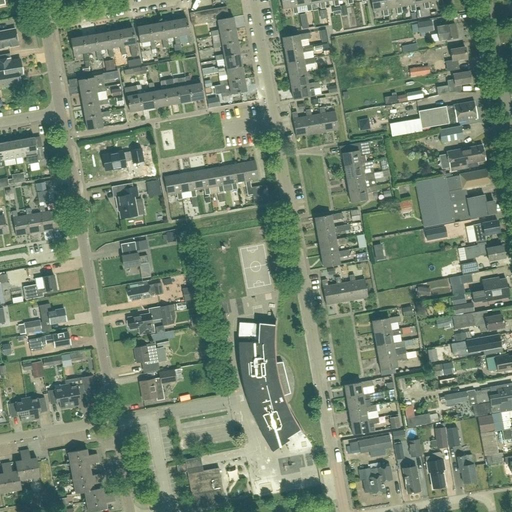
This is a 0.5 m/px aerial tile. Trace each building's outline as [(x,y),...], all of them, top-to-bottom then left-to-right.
[(298,14),(296,7),(297,7),(295,0),(280,0),(282,10),(292,8),(293,14),(298,14)] [(311,11),(310,5),(309,0),(295,0),(297,7),(305,6),(306,12),(311,11)] [(309,0),(310,5),(319,3),(320,9),(325,9),(324,2),(323,0),(309,0)] [(370,0),(373,12),(382,10),(383,17),(388,16),(387,9),(387,10),(385,0),(370,0)] [(385,0),(387,10),(387,9),(396,8),(397,14),(402,13),(401,7),(399,0),(385,0)] [(399,0),(401,7),(410,6),(411,12),(416,11),(414,5),(413,0),(399,0)] [(413,0),(414,5),(423,3),(424,9),(429,8),(428,2),(427,0),(413,0)] [(217,21),(228,19),(226,7),(213,9),(215,21),(217,21)] [(213,9),(213,10),(207,11),(209,22),(215,21),(213,9)] [(327,18),(326,10),(319,11),(321,19),(327,18)] [(198,24),(203,23),(201,12),(195,13),(198,24)] [(189,34),(186,18),(174,21),(177,37),(178,37),(186,35),(187,44),(192,43),(190,34),(189,34)] [(217,21),(219,30),(210,32),(211,37),(220,35),(219,33),(235,31),(233,18),(228,19),(217,21)] [(432,20),(418,23),(418,24),(420,32),(420,33),(424,33),(434,31),(432,20)] [(177,37),(174,21),(162,23),(164,39),(166,39),(174,37),(175,46),(173,46),(174,51),(181,50),(178,37),(177,37)] [(152,41),(154,41),(161,40),(163,48),(167,47),(166,39),(164,39),(162,23),(149,25),(152,41)] [(418,24),(411,26),(413,33),(420,32),(418,24)] [(442,27),(436,28),(437,34),(438,42),(444,41),(456,39),(454,24),(442,26),(442,27)] [(137,27),(140,43),(149,42),(151,50),(155,49),(154,41),(152,41),(149,25),(137,27)] [(123,46),(124,46),(130,45),(132,57),(139,56),(137,43),(135,44),(132,28),(120,30),(123,46)] [(15,30),(0,32),(0,49),(18,46),(15,30)] [(121,56),(126,55),(124,46),(123,46),(120,30),(108,33),(110,49),(112,48),(120,47),(121,56)] [(219,33),(220,35),(221,43),(212,44),(213,49),(222,47),(222,46),(237,43),(235,31),(219,33)] [(98,51),(100,51),(108,49),(109,58),(114,57),(112,48),(110,49),(108,33),(95,35),(98,51)] [(310,33),(282,38),(285,51),(301,48),(300,41),(311,40),(310,33)] [(97,60),(102,59),(100,51),(98,51),(95,35),(83,37),(86,53),(88,53),(95,51),(97,60)] [(88,62),(90,61),(88,53),(86,53),(83,37),(71,39),(74,55),(83,54),(85,62),(88,62)] [(222,46),(222,47),(223,55),(215,56),(215,61),(224,60),(224,58),(240,55),(237,43),(222,46)] [(417,43),(401,46),(402,52),(418,50),(417,43)] [(303,60),(302,54),(313,52),(312,46),(301,48),(285,51),(287,63),(303,60)] [(465,48),(450,51),(452,60),(445,62),(446,72),(459,69),(457,61),(467,59),(465,48)] [(224,58),(224,60),(225,67),(217,69),(218,73),(226,72),(226,70),(242,67),(240,55),(224,58)] [(306,73),(306,72),(304,66),(315,64),(314,58),(303,60),(287,63),(289,76),(306,73)] [(140,59),(128,61),(129,67),(141,65),(140,59)] [(0,71),(22,67),(20,60),(11,62),(11,61),(3,62),(0,62),(0,71)] [(113,60),(105,62),(107,70),(114,69),(113,60)] [(19,76),(23,75),(22,67),(0,71),(0,88),(21,84),(19,76)] [(226,70),(226,72),(228,80),(219,81),(220,86),(228,84),(228,82),(244,79),(242,67),(226,70)] [(413,68),(414,77),(422,76),(420,67),(413,68)] [(118,71),(102,74),(102,75),(103,80),(103,81),(119,78),(118,72),(118,71)] [(308,85),(307,78),(317,76),(316,71),(306,72),(306,73),(289,76),(291,88),(308,85)] [(447,80),(448,86),(449,93),(454,92),(460,93),(460,85),(471,83),(469,73),(453,75),(453,79),(447,80)] [(93,79),(78,81),(80,94),(96,91),(96,89),(94,81),(103,80),(102,75),(93,77),(93,79)] [(191,102),(203,99),(200,84),(191,85),(189,77),(185,78),(186,86),(188,86),(191,102)] [(173,80),(174,88),(176,88),(178,104),(191,102),(188,86),(186,86),(179,88),(177,79),(173,80)] [(221,94),(222,98),(231,96),(231,95),(246,92),(244,79),(228,82),(228,84),(230,92),(221,93),(221,94)] [(160,82),(162,91),(163,90),(166,106),(178,104),(176,88),(174,88),(166,90),(165,81),(160,82)] [(163,90),(162,91),(154,92),(153,83),(148,84),(149,93),(151,92),(154,108),(166,106),(163,90)] [(308,85),(291,88),(293,100),(315,96),(314,90),(319,89),(318,83),(308,85)] [(220,86),(213,87),(215,95),(221,94),(221,93),(230,92),(228,84),(220,86)] [(139,95),(142,110),(154,108),(151,92),(149,93),(142,94),(140,85),(136,86),(137,95),(139,95)] [(127,97),(129,113),(142,110),(139,95),(137,95),(136,86),(124,88),(125,98),(127,97)] [(449,94),(449,93),(448,86),(436,88),(437,96),(449,94)] [(98,103),(98,101),(96,93),(105,92),(104,87),(96,89),(96,91),(80,94),(83,106),(98,103)] [(422,90),(406,93),(407,100),(423,97),(422,90)] [(392,96),(384,98),(385,104),(396,102),(395,96),(395,93),(391,94),(392,96)] [(218,97),(207,99),(209,108),(219,106),(218,97)] [(101,115),(100,113),(99,106),(107,104),(106,100),(98,101),(98,103),(83,106),(85,118),(101,115)] [(421,130),(449,125),(449,123),(456,122),(456,123),(477,119),(474,102),(453,106),(453,107),(446,108),(445,107),(418,113),(421,130)] [(338,130),(334,113),(325,114),(324,108),(319,109),(320,115),(324,133),(338,130)] [(305,111),(306,118),(307,118),(310,135),(324,133),(320,115),(311,117),(310,110),(305,111)] [(85,118),(87,131),(103,128),(101,118),(109,116),(109,112),(100,113),(101,115),(85,118)] [(293,120),(296,138),(310,135),(307,118),(306,118),(298,119),(297,113),(292,114),(293,120)] [(359,121),(360,129),(369,128),(367,120),(359,121)] [(439,131),(441,143),(463,139),(460,127),(439,131)] [(27,165),(38,163),(38,160),(44,159),(42,146),(36,147),(34,137),(22,139),(26,156),(25,157),(27,165)] [(22,139),(12,141),(15,158),(25,157),(26,156),(22,139)] [(12,141),(11,141),(1,143),(4,160),(15,158),(12,141)] [(361,163),(366,162),(365,156),(371,155),(370,149),(369,149),(368,142),(352,145),(353,152),(342,154),(344,166),(361,163)] [(450,172),(477,166),(477,163),(485,161),(482,146),(446,153),(450,172)] [(105,170),(112,168),(113,169),(125,167),(124,161),(132,160),(132,163),(143,161),(140,149),(130,151),(130,153),(123,154),(122,153),(110,155),(110,156),(103,157),(105,170)] [(379,161),(382,172),(387,171),(385,159),(379,161)] [(258,179),(255,161),(239,164),(243,182),(245,181),(246,188),(251,187),(250,180),(258,179)] [(372,161),(366,162),(361,163),(344,166),(347,179),(363,176),(363,175),(374,173),(373,167),(372,161)] [(237,189),(236,183),(243,182),(239,164),(224,166),(228,184),(232,184),(233,190),(237,189)] [(224,192),(223,185),(228,184),(224,166),(209,169),(213,187),(218,186),(219,193),(224,192)] [(210,194),(209,188),(213,187),(209,169),(194,172),(198,190),(204,189),(205,195),(210,194)] [(462,190),(490,184),(487,170),(459,175),(462,190)] [(196,197),(195,190),(198,190),(194,172),(179,175),(182,192),(190,191),(191,197),(196,197)] [(374,173),(363,175),(363,176),(347,179),(349,191),(365,188),(365,187),(364,181),(375,179),(374,173)] [(179,175),(164,177),(167,195),(177,194),(178,200),(183,199),(181,193),(182,192),(179,175)] [(423,228),(453,222),(453,220),(459,219),(460,221),(496,214),(493,202),(485,203),(484,196),(456,201),(456,200),(450,202),(448,192),(460,190),(457,177),(445,179),(445,177),(415,183),(423,228)] [(157,180),(146,182),(147,192),(159,190),(157,180)] [(44,182),(35,184),(36,190),(45,188),(44,182)] [(349,191),(351,203),(368,200),(366,193),(377,191),(376,185),(365,187),(365,188),(349,191)] [(121,219),(136,216),(133,197),(137,196),(136,188),(122,190),(123,196),(116,197),(118,211),(120,211),(121,219)] [(397,202),(400,214),(412,212),(409,200),(397,202)] [(43,231),(57,229),(54,211),(45,212),(44,206),(39,207),(40,213),(43,231)] [(30,234),(43,231),(40,213),(31,215),(30,208),(25,209),(26,216),(27,216),(30,234)] [(358,210),(350,212),(352,221),(360,220),(358,210)] [(12,218),(16,236),(30,234),(27,216),(26,216),(18,217),(16,211),(12,212),(13,218),(12,218)] [(342,213),(335,215),(314,218),(316,231),(333,228),(333,227),(332,221),(343,219),(342,213)] [(485,241),(484,235),(499,232),(497,221),(476,225),(473,226),(476,242),(485,241)] [(333,228),(316,231),(319,243),(335,240),(334,233),(345,231),(344,225),(333,227),(333,228)] [(425,231),(427,241),(446,237),(444,227),(425,231)] [(167,235),(163,235),(164,241),(168,241),(175,240),(174,233),(167,234),(167,235)] [(338,252),(336,246),(347,244),(346,238),(335,240),(319,243),(321,256),(338,252)] [(147,240),(135,242),(136,250),(148,248),(147,240)] [(476,245),(464,248),(466,259),(476,257),(476,256),(487,254),(488,261),(504,258),(502,246),(486,249),(485,242),(476,244),(476,245)] [(380,244),(373,246),(376,260),(383,259),(380,244)] [(323,268),(340,265),(339,258),(349,256),(348,250),(338,252),(321,256),(323,268)] [(123,269),(139,266),(139,265),(148,263),(147,256),(138,257),(137,254),(122,257),(123,269)] [(477,262),(461,265),(461,266),(463,274),(463,275),(470,274),(479,272),(477,262)] [(148,263),(139,265),(139,266),(141,278),(158,275),(157,268),(149,269),(148,263)] [(461,266),(453,267),(455,276),(463,274),(461,266)] [(463,275),(449,278),(450,286),(472,282),(470,274),(463,275)] [(46,293),(46,292),(56,290),(53,275),(43,277),(44,288),(36,290),(35,285),(22,287),(25,300),(43,297),(42,294),(46,293)] [(354,301),(368,298),(365,280),(355,282),(354,276),(349,276),(350,283),(354,301)] [(350,283),(341,285),(340,278),(335,279),(336,285),(337,285),(340,303),(354,301),(350,283)] [(507,288),(505,279),(499,280),(494,281),(494,279),(481,281),(483,291),(496,289),(496,290),(507,288)] [(322,281),(326,305),(340,303),(337,285),(336,285),(328,287),(326,280),(322,281)] [(155,294),(161,293),(160,283),(153,285),(155,294)] [(131,302),(151,298),(149,285),(129,289),(130,292),(128,292),(129,299),(130,298),(131,302)] [(196,286),(183,289),(185,301),(199,298),(196,286)] [(485,302),(509,298),(507,288),(496,290),(496,289),(483,291),(472,293),(473,303),(485,301),(485,302)] [(466,303),(465,294),(451,297),(453,305),(466,303)] [(473,302),(453,306),(455,315),(475,312),(473,302)] [(64,309),(50,311),(49,304),(39,306),(42,323),(49,321),(50,324),(66,321),(64,309)] [(160,311),(162,326),(171,324),(168,309),(160,311)] [(487,311),(453,317),(455,329),(486,324),(487,331),(504,328),(501,315),(488,317),(487,311)] [(153,332),(150,314),(128,318),(128,321),(126,321),(127,327),(129,327),(130,330),(139,328),(140,335),(145,334),(153,332)] [(202,314),(194,316),(196,325),(204,324),(202,314)] [(399,316),(379,320),(372,321),(374,334),(391,331),(390,324),(400,322),(399,316)] [(449,318),(440,320),(442,327),(443,327),(444,329),(452,327),(449,318)] [(258,323),(258,324),(239,323),(238,338),(253,339),(253,342),(238,342),(238,347),(239,361),(240,370),(242,384),(244,393),(248,406),(252,415),(257,428),(262,436),(269,448),(271,452),(288,440),(287,438),(300,430),(302,434),(303,434),(300,429),(293,418),(290,413),(285,400),(284,398),(283,398),(282,396),(290,393),(282,362),(274,363),(274,361),(275,361),(275,358),(274,345),(274,339),(275,326),(275,320),(274,325),(258,323)] [(42,330),(40,321),(24,324),(26,333),(42,330)] [(201,326),(195,331),(198,336),(205,331),(201,326)] [(391,331),(374,334),(376,346),(393,343),(392,336),(403,334),(401,329),(391,331)] [(173,331),(150,335),(151,341),(156,340),(168,338),(174,337),(173,331)] [(46,344),(54,343),(55,348),(70,345),(68,332),(45,337),(46,344)] [(465,333),(455,335),(456,341),(466,339),(465,333)] [(498,335),(466,341),(458,343),(460,355),(468,354),(469,359),(482,356),(502,353),(498,335)] [(35,338),(26,339),(29,354),(43,351),(41,340),(40,337),(35,338)] [(157,347),(169,344),(168,338),(156,340),(157,347)] [(395,356),(395,355),(394,349),(405,347),(404,341),(393,343),(376,346),(379,359),(395,356)] [(145,346),(133,348),(136,364),(144,362),(144,365),(157,363),(154,343),(145,345),(145,346)] [(158,347),(161,360),(169,358),(166,345),(158,347)] [(405,347),(394,349),(395,355),(406,353),(405,347)] [(81,352),(61,355),(62,363),(82,359),(81,352)] [(379,359),(381,371),(397,368),(396,361),(407,359),(406,353),(395,355),(395,356),(379,359)] [(511,356),(508,357),(507,355),(494,357),(497,373),(511,370),(511,368),(511,367),(511,356)] [(41,362),(31,363),(31,369),(32,371),(42,369),(41,362)] [(455,373),(453,363),(441,365),(443,375),(455,373)] [(139,382),(143,401),(156,398),(156,401),(164,400),(161,384),(176,382),(174,370),(158,373),(159,378),(139,382)] [(78,406),(77,400),(85,398),(84,391),(94,390),(92,376),(81,378),(82,385),(70,387),(70,384),(65,385),(69,407),(78,406)] [(458,376),(443,377),(444,384),(458,383),(458,376)] [(372,387),(371,381),(344,386),(346,398),(363,395),(361,389),(372,387)] [(476,405),(472,406),(474,417),(486,415),(486,414),(489,413),(490,414),(511,410),(511,386),(510,387),(509,384),(490,387),(490,389),(474,392),(476,405)] [(59,403),(60,409),(69,407),(65,385),(60,386),(60,389),(48,391),(51,405),(59,403)] [(467,391),(445,395),(447,407),(455,405),(454,403),(468,401),(467,391)] [(374,393),(363,395),(346,398),(349,411),(365,408),(364,401),(375,399),(374,393)] [(31,397),(26,398),(30,421),(39,419),(38,413),(46,412),(44,398),(31,400),(31,397)] [(9,404),(11,418),(20,416),(21,422),(30,421),(26,398),(21,399),(21,402),(9,404)] [(367,420),(366,413),(377,412),(376,406),(365,408),(349,411),(351,423),(367,420)] [(413,427),(425,424),(423,415),(412,417),(413,427)] [(479,418),(482,434),(496,431),(493,415),(479,418)] [(398,417),(389,418),(391,429),(400,427),(398,417)] [(353,436),(369,433),(368,426),(379,424),(378,418),(367,420),(351,423),(353,436)] [(435,429),(437,449),(448,447),(446,427),(435,429)] [(456,427),(446,429),(449,447),(459,445),(456,427)] [(503,430),(505,441),(511,439),(511,428),(511,429),(503,430)] [(482,434),(486,456),(500,453),(496,431),(482,434)] [(392,448),(389,435),(358,441),(360,453),(392,448)] [(418,440),(408,442),(411,457),(421,456),(418,440)] [(355,441),(347,443),(349,451),(357,449),(355,441)] [(402,444),(394,445),(395,452),(403,451),(402,444)] [(17,471),(19,480),(39,477),(36,458),(30,459),(29,450),(20,452),(21,461),(15,462),(17,471)] [(67,453),(71,474),(90,470),(89,465),(98,463),(97,454),(87,456),(86,450),(67,453)] [(500,453),(486,456),(485,456),(487,466),(502,463),(500,453)] [(461,472),(463,484),(476,481),(473,465),(471,455),(457,457),(460,472),(461,472)] [(186,470),(202,467),(200,457),(184,460),(186,470)] [(426,463),(428,473),(430,473),(433,489),(445,487),(442,471),(444,470),(442,460),(426,463)] [(17,471),(12,472),(10,463),(1,464),(3,474),(0,474),(0,490),(0,493),(21,490),(19,480),(17,471)] [(369,469),(371,477),(368,478),(368,479),(362,480),(364,493),(371,492),(371,494),(385,492),(383,482),(392,480),(389,466),(377,468),(369,469)] [(407,493),(420,491),(415,466),(402,469),(407,493)] [(186,470),(187,474),(190,492),(193,507),(194,510),(225,504),(218,468),(203,471),(202,467),(186,470)] [(369,468),(358,470),(360,481),(362,480),(368,479),(368,478),(371,477),(369,469),(369,468)] [(93,490),(92,485),(102,483),(100,474),(91,476),(90,470),(71,474),(75,494),(84,493),(84,492),(93,490)] [(104,494),(103,488),(93,490),(84,492),(84,493),(87,511),(92,511),(106,509),(105,503),(115,501),(113,493),(104,494)]
